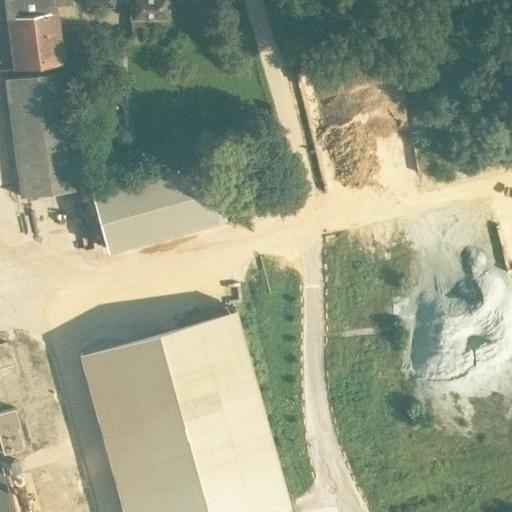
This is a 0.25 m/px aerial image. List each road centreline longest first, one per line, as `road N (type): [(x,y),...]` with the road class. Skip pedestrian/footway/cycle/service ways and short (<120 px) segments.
road 1 (unclassified): [(359,511),(331,465),(318,418),(311,215),(252,0)]
road 2 (unknown): [(511,170),(311,215),(26,302)]
road 3 (unknown): [(26,302),(95,511)]
